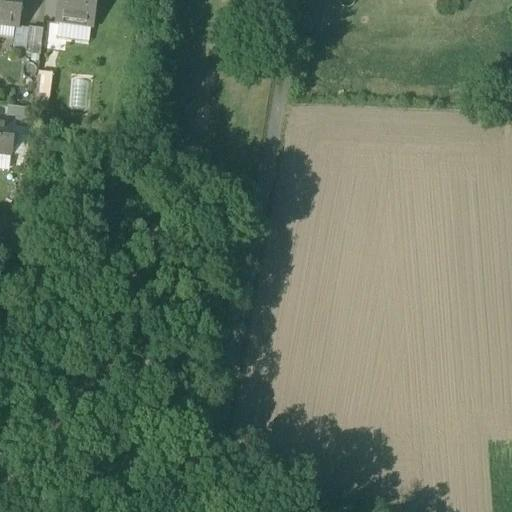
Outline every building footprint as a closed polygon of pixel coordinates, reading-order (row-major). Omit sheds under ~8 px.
[(0,0),(0,26),(14,29),(18,29),(21,0),(0,0)] [(89,32),(92,33),(95,0),(59,0),(56,28),(89,32)] [(14,29),(0,26),(0,41),(12,43),(14,29)] [(43,26),(42,32),(40,50),(64,53),(65,42),(55,41),(56,28),(43,26)] [(55,41),(65,42),(88,45),(89,32),(56,28),(55,41)] [(14,29),(12,43),(12,49),(25,50),(27,30),(18,29),(14,29)] [(42,32),(27,30),(25,50),(23,62),(38,64),(40,50),(42,32)] [(37,74),(32,112),(45,113),(50,76),(37,74)] [(9,123),(31,126),(32,112),(11,109),(9,123)] [(0,158),(8,159),(12,131),(0,129),(0,158)] [(12,131),(8,159),(26,162),(29,133),(12,131)] [(0,172),(6,174),(8,159),(0,158),(0,172)] [(0,258),(13,262),(16,238),(0,234),(0,258)]
